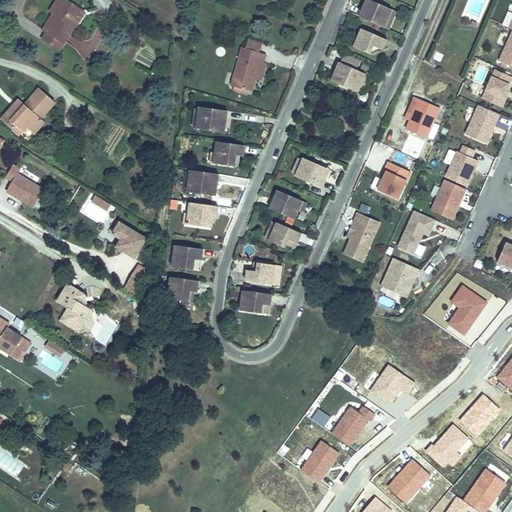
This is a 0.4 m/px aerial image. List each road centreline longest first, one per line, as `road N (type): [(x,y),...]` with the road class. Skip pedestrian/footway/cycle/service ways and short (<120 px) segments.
road 1 (residential): [(337,0),(225,260),(218,333),(249,357),(280,336),(428,0)]
road 2 (residential): [(335,511),(396,441),(465,385),(511,323)]
